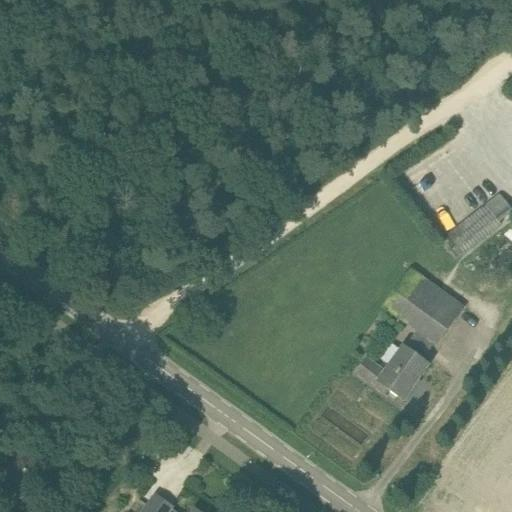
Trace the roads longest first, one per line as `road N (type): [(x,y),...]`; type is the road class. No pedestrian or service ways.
road 1 (track): [(511,62),(117,337),(102,365)]
road 2 (tertiary): [(358,511),(0,254)]
